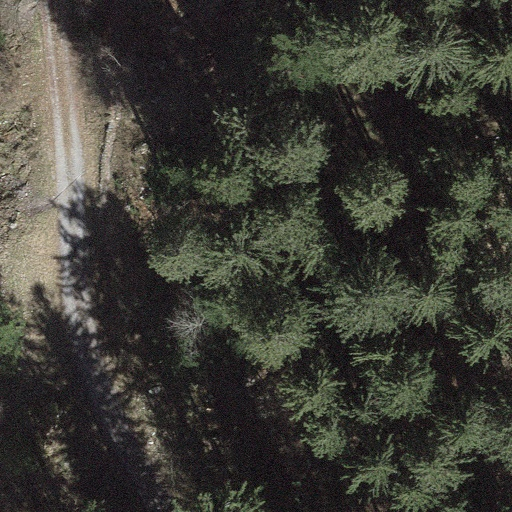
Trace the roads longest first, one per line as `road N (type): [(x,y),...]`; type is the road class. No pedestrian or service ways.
road 1 (track): [(80,253),(46,0)]
road 2 (track): [(109,401),(80,253)]
road 3 (track): [(167,511),(109,401)]
